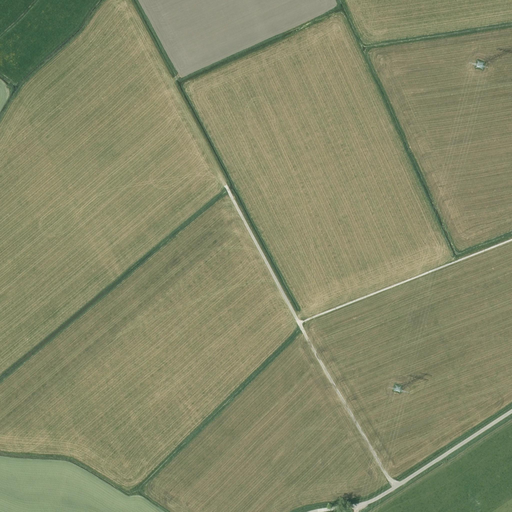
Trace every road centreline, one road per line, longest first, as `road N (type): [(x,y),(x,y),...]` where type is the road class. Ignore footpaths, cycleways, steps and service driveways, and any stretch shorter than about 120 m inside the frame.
road 1 (track): [(298,322),(511,238)]
road 2 (unclassified): [(312,511),(372,500),(511,410)]
road 3 (track): [(394,487),(298,322)]
road 4 (track): [(298,322),(225,186)]
